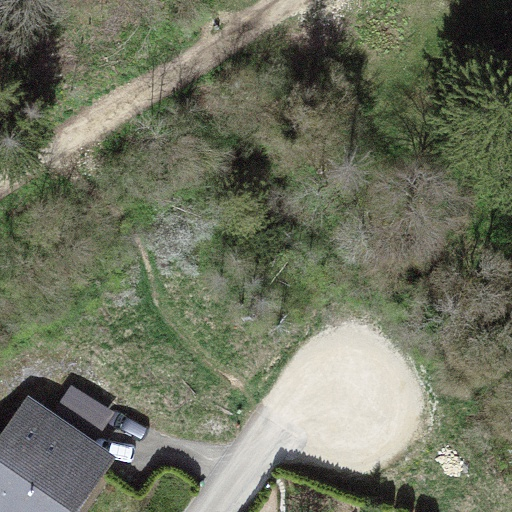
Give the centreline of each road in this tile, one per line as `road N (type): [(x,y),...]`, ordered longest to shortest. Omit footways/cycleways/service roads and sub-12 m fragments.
road 1 (track): [(0,201),(301,0)]
road 2 (residential): [(308,405),(233,511)]
